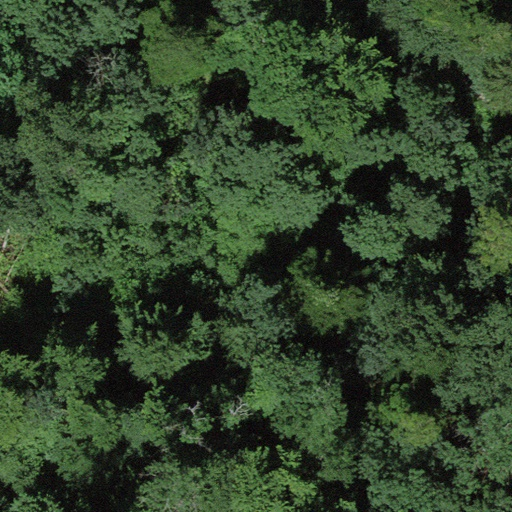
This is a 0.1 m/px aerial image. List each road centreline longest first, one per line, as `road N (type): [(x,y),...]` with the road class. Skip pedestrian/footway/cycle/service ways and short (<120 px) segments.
road 1 (track): [(511,105),(365,0)]
road 2 (track): [(0,466),(69,478),(158,511)]
